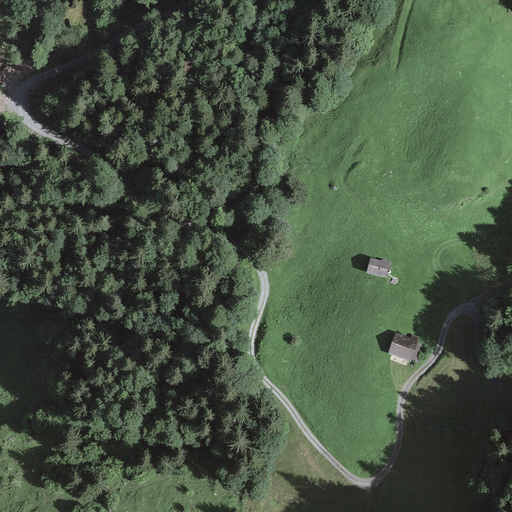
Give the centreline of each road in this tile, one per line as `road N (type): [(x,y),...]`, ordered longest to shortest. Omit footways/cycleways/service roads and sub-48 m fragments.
road 1 (track): [(356,481),(258,369),(251,350),(265,295),(256,260),(226,233),(153,197),(117,159),(36,127),(24,103),(37,78),(212,0)]
road 2 (track): [(511,391),(487,371),(474,309),(459,307),(436,354),(402,395),(388,466),(373,481),(356,481)]
